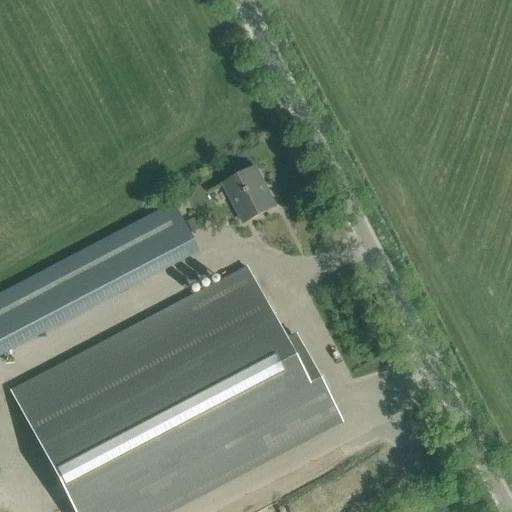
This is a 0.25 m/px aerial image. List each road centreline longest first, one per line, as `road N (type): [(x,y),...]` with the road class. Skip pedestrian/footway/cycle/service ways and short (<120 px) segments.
road 1 (unclassified): [(511,511),(242,0)]
road 2 (unknown): [(355,214),(290,244),(216,241),(177,251),(0,353)]
road 3 (unknown): [(141,511),(334,401),(430,360)]
road 4 (unknown): [(263,245),(334,401)]
